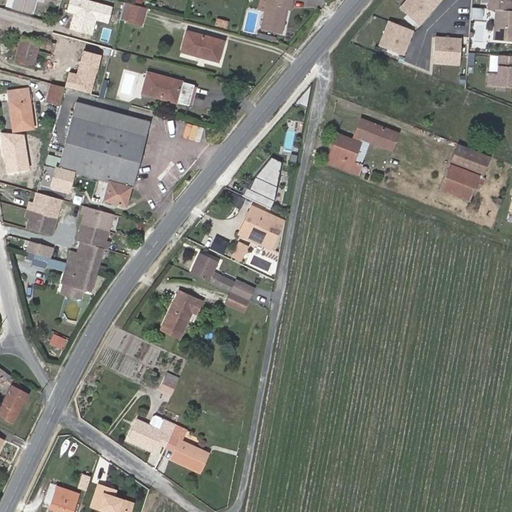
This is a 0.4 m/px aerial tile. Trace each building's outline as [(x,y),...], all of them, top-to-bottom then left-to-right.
[(14,0),(12,9),(31,14),(34,0),(14,0)] [(288,0),(267,0),(261,28),(281,33),(286,9),(291,10),(293,1),(288,0)] [(405,0),(399,9),(421,27),(442,0),(405,0)] [(509,2),(509,0),(488,0),(487,9),(496,9),(511,11),(511,2),(509,2)] [(117,15),(120,4),(109,2),(107,12),(117,15)] [(134,4),(125,2),(122,13),(131,16),(129,23),(142,27),(148,8),(134,4)] [(471,18),(483,19),(484,8),(472,7),(471,18)] [(511,41),(511,10),(511,11),(496,9),(493,40),(511,41)] [(216,18),(215,25),(227,28),(228,21),(216,18)] [(388,20),(378,46),(405,56),(414,30),(388,20)] [(218,61),(223,41),(186,32),(181,51),(218,61)] [(275,41),(275,37),(257,32),(256,36),(275,41)] [(461,65),(463,38),(432,36),(431,63),(461,65)] [(53,55),(56,44),(40,39),(39,42),(22,37),(15,62),(32,67),(37,50),(53,55)] [(511,86),(511,55),(498,55),(497,73),(489,73),(488,85),(511,86)] [(189,105),(194,85),(147,73),(142,93),(189,105)] [(46,102),(58,105),(62,88),(50,85),(46,102)] [(33,128),(27,89),(8,91),(14,131),(33,128)] [(57,168),(46,164),(40,186),(66,193),(70,180),(74,181),(76,172),(109,180),(104,201),(127,207),(150,123),(75,103),(57,168)] [(338,135),(327,162),(357,173),(370,141),(391,149),(397,133),(361,120),(353,140),(338,135)] [(490,157),(457,144),(440,188),(470,199),(476,182),(479,175),(482,176),(490,157)] [(274,206),(283,160),(259,156),(250,201),(274,206)] [(436,188),(443,175),(435,172),(429,184),(436,188)] [(476,182),(483,185),(485,177),(482,176),(479,175),(476,182)] [(30,191),(36,193),(39,182),(33,180),(30,191)] [(63,200),(38,194),(35,205),(39,206),(37,214),(35,221),(31,220),(29,229),(54,237),(63,200)] [(32,204),(30,212),(37,214),(39,206),(35,205),(32,204)] [(82,214),(91,217),(93,208),(84,206),(82,214)] [(271,248),(283,220),(251,206),(239,233),(271,248)] [(101,240),(105,241),(113,213),(93,208),(91,217),(90,217),(87,216),(80,242),(84,243),(81,253),(73,251),(69,266),(96,273),(103,248),(99,247),(101,240)] [(35,221),(37,214),(30,212),(28,219),(31,220),(35,221)] [(238,241),(231,257),(242,262),(249,245),(238,241)] [(31,255),(53,261),(55,251),(34,245),(31,255)] [(217,262),(199,254),(190,273),(215,285),(218,276),(212,273),(217,262)] [(63,286),(90,294),(96,273),(69,266),(63,286)] [(253,289),(235,281),(230,292),(247,300),(253,289)] [(197,313),(203,301),(179,290),(165,322),(184,330),(192,311),(197,313)] [(230,292),(224,303),(242,311),(247,300),(230,292)] [(9,375),(0,368),(0,382),(3,384),(9,375)] [(165,378),(160,389),(171,394),(176,382),(165,378)] [(27,393),(12,386),(0,408),(0,414),(13,421),(27,393)] [(147,425),(137,420),(128,440),(153,451),(157,441),(165,444),(174,425),(154,416),(152,416),(147,425)] [(165,444),(165,446),(175,450),(172,458),(200,471),(207,453),(180,441),(185,430),(174,425),(165,444)] [(82,472),(78,486),(88,488),(91,474),(82,472)] [(108,511),(130,511),(132,505),(122,501),(122,498),(115,496),(110,494),(112,488),(99,484),(91,506),(108,511)] [(72,511),(79,494),(57,487),(48,511),(72,511)]
